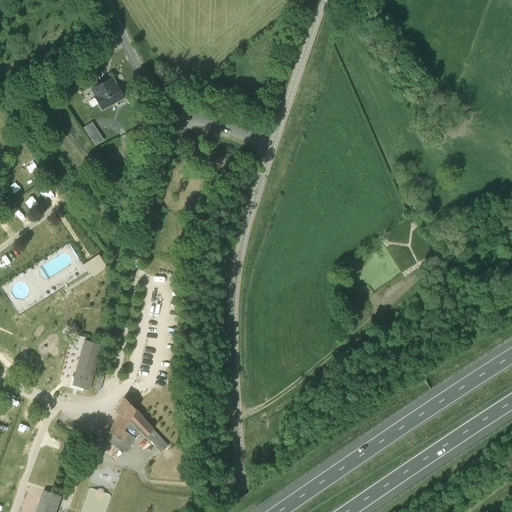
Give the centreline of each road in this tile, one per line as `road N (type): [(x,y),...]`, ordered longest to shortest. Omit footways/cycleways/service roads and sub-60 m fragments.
road 1 (unclassified): [(243,511),(233,301),(271,145)]
road 2 (motorway): [(511,347),(271,511)]
road 3 (unclassified): [(271,145),(189,115),(156,91),(102,0)]
road 4 (motorway): [(358,511),(511,411)]
road 5 (unclassified): [(271,145),(322,0)]
